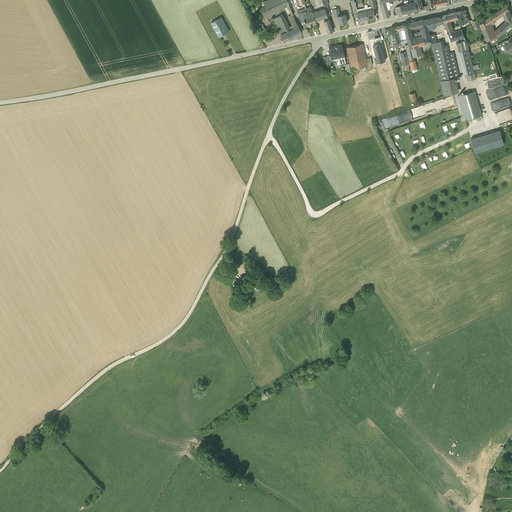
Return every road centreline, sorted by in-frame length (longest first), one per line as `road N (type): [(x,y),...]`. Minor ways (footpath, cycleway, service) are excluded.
road 1 (unclassified): [(0,470),(100,373),(161,341),(186,317),(225,252),(278,109),(320,38)]
road 2 (unclassified): [(0,102),(320,38)]
road 3 (track): [(267,136),(318,214),(486,122)]
road 4 (unclassified): [(320,38),(477,0)]
